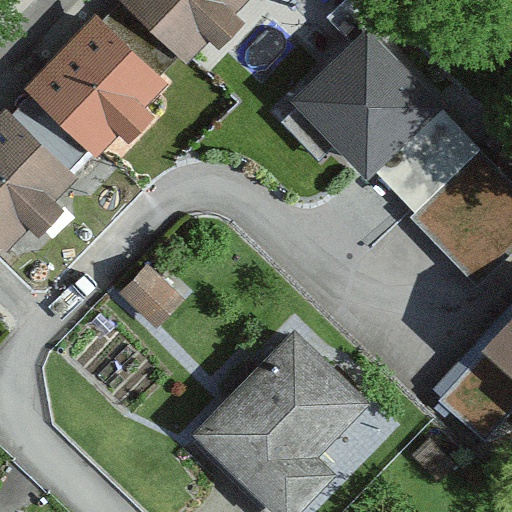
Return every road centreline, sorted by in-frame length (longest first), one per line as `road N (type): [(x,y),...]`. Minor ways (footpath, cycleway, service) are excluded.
road 1 (residential): [(35,317),(158,195),(205,186),(236,198),(288,246),(418,306),(467,302)]
road 2 (residential): [(116,511),(23,422),(8,384),(19,334),(35,317)]
